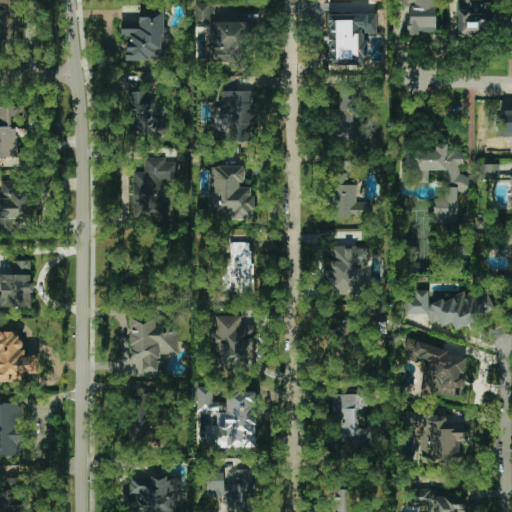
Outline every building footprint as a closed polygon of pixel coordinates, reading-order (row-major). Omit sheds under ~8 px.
[(0,0),(0,41),(20,42),(20,0),(0,0)] [(436,33),(434,0),(405,0),(406,7),(408,7),(409,34),(436,33)] [(457,34),(494,35),(495,3),(481,3),(480,14),(468,14),(468,0),(464,0),(464,2),(458,1),(457,34)] [(195,27),(208,27),(208,62),(247,63),(247,22),(210,22),(210,3),(195,3),(195,27)] [(126,61),(169,61),(169,34),(164,34),(164,11),(139,11),(139,21),(121,21),(121,37),(127,37),(126,61)] [(328,14),(328,63),(359,63),(359,58),(367,58),(367,34),(376,34),(376,15),(328,14)] [(359,114),(358,87),(337,88),(338,142),(362,141),(362,130),(353,130),(353,115),(359,114)] [(146,92),(132,91),(131,133),(156,134),(156,99),(146,99),(146,92)] [(0,157),(16,157),(16,117),(21,117),(21,107),(0,107),(0,157)] [(511,110),(503,111),(502,131),(511,131),(511,110)] [(457,224),(458,193),(471,193),(471,177),(462,176),(462,153),(447,152),(447,144),(436,144),(436,150),(406,150),(406,167),(412,167),(412,183),(428,183),(428,171),(443,171),(442,198),(434,198),(434,223),(457,224)] [(134,218),(165,217),(164,202),(160,202),(160,180),(178,179),(177,162),(166,162),(166,158),(144,158),(145,172),(133,172),(134,218)] [(480,165),(480,180),(499,179),(499,164),(480,165)] [(253,186),(245,186),(244,166),(212,166),(213,214),(231,214),(231,219),(253,219),(253,186)] [(356,185),(348,185),(347,173),(334,174),(335,217),(368,216),(367,202),(357,202),(356,185)] [(0,218),(31,218),(29,181),(0,182),(0,218)] [(252,292),(252,242),(229,243),(229,262),(220,262),(220,292),(252,292)] [(363,294),(361,266),(369,266),(368,246),(331,248),(333,295),(363,294)] [(0,274),(0,307),(31,307),(31,260),(11,260),(12,274),(0,274)] [(428,303),(428,291),(415,291),(415,296),(406,301),(406,314),(426,314),(432,324),(437,320),(440,326),(452,325),(456,332),(470,323),(484,323),(484,314),(492,309),(492,303),(485,291),(474,291),(466,296),(463,291),(445,303),(442,298),(434,303),(428,303)] [(178,354),(176,318),(128,320),(131,372),(163,371),(162,354),(178,354)] [(0,381),(36,381),(36,357),(23,357),(23,338),(14,338),(14,332),(0,332),(0,381)] [(432,395),(462,397),(464,376),(465,376),(466,357),(446,356),(447,345),(405,342),(404,360),(434,362),(432,395)] [(198,411),(226,411),(226,404),(213,404),(213,387),(197,387),(198,411)] [(255,391),(226,391),(227,413),(217,413),(217,426),(205,426),(206,448),(255,447),(255,391)] [(367,394),(333,394),(333,420),(342,420),(341,447),(371,448),(371,428),(358,427),(359,409),(367,409),(367,394)] [(153,448),(153,396),(128,396),(129,448),(153,448)] [(23,403),(0,403),(0,455),(24,455),(23,403)] [(447,416),(407,412),(405,432),(423,434),(421,460),(459,464),(461,442),(464,442),(465,428),(446,426),(447,416)] [(207,496),(226,496),(226,511),(252,511),(252,470),(236,470),(236,484),(224,484),(224,472),(207,473),(207,496)] [(179,511),(180,477),(130,476),(130,494),(138,494),(137,510),(143,510),(143,511),(179,511)] [(0,511),(19,511),(20,481),(3,481),(3,479),(0,479),(0,511)] [(353,511),(353,489),(330,490),(331,511),(353,511)] [(464,511),(465,497),(433,496),(433,490),(412,489),(411,505),(430,505),(429,511),(464,511)]
